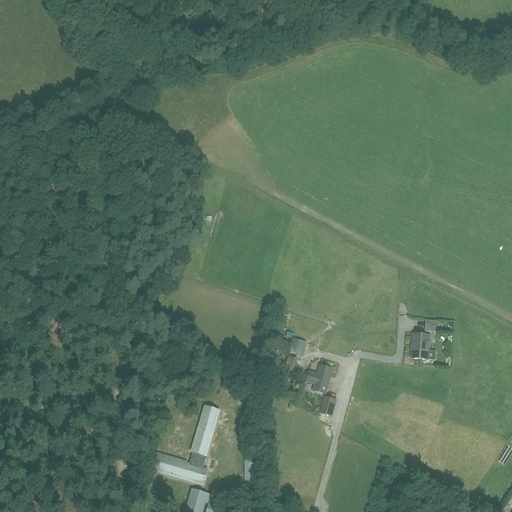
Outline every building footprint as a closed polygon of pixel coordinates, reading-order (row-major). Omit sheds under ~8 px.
[(287,319),(280,318),(276,333),(283,335),(287,319)] [(425,321),(425,332),(435,332),(436,322),(425,321)] [(428,336),(412,335),(411,359),(427,360),(428,336)] [(307,343),(292,339),(288,353),(303,357),(307,343)] [(332,370),(320,367),(317,375),(309,373),(306,383),(315,385),(313,391),(325,394),(332,370)] [(324,397),(320,414),(332,417),(337,400),(324,397)] [(206,457),(220,411),(204,406),(190,453),(192,454),(189,463),(203,468),(206,457)] [(205,471),(202,470),(185,465),(185,462),(149,452),(144,468),(202,485),(205,471)] [(244,459),(244,481),(261,481),(261,459),(244,459)] [(210,502),(212,495),(191,489),(184,511),(232,511),(233,509),(210,502)]
